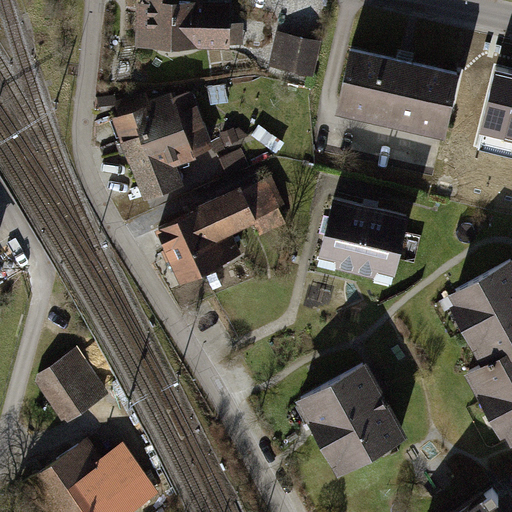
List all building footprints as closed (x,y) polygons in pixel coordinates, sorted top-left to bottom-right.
[(175,0),(149,0),(149,40),(241,42),(241,24),(223,23),(223,2),(176,2),(175,0)] [(312,71),(318,40),(286,33),(280,64),(312,71)] [(353,49),(341,99),(445,123),(457,73),(353,49)] [(511,70),(495,66),(481,124),(501,129),(498,142),(511,145),(511,70)] [(188,84),(113,114),(144,193),(174,181),(166,161),(211,143),(188,84)] [(266,179),(160,228),(183,278),(239,253),(230,233),(215,240),(212,234),(255,215),(263,231),(285,220),(266,179)] [(335,199),(321,256),(392,273),(406,216),(335,199)] [(511,261),(511,259),(458,288),(495,357),(511,347),(511,261)] [(511,347),(495,357),(479,366),(511,426),(511,347)] [(100,386),(74,348),(40,372),(66,409),(100,386)] [(363,361),(300,396),(340,467),(403,431),(363,361)] [(115,511),(125,505),(83,438),(33,469),(60,511),(115,511)] [(507,478),(511,474),(511,439),(511,440),(491,455),(507,478)] [(498,511),(484,493),(457,511),(498,511)]
